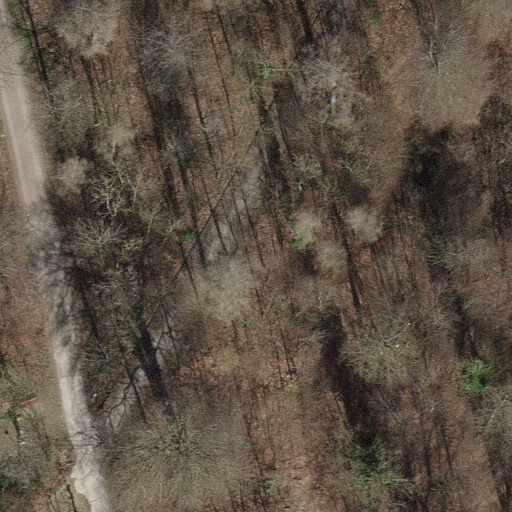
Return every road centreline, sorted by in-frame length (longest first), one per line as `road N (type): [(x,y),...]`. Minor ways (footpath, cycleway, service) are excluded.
road 1 (track): [(89,464),(225,234),(345,0)]
road 2 (track): [(89,464),(0,30)]
